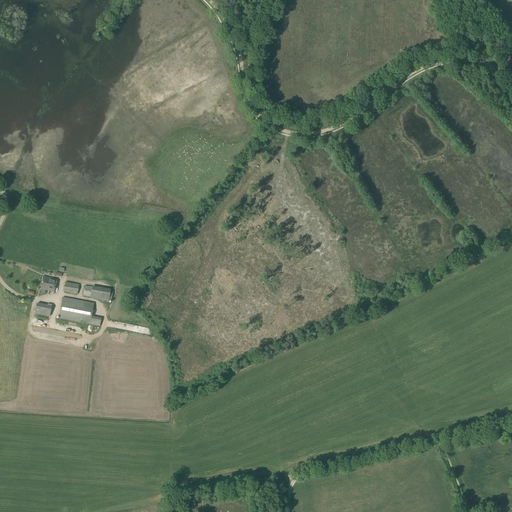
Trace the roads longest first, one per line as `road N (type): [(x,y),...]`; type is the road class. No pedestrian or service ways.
road 1 (track): [(511,101),(485,64),(451,59),(415,71),(337,127),(285,132),(253,109),(234,40)]
road 2 (unclassified): [(291,511),(290,479),(511,424)]
